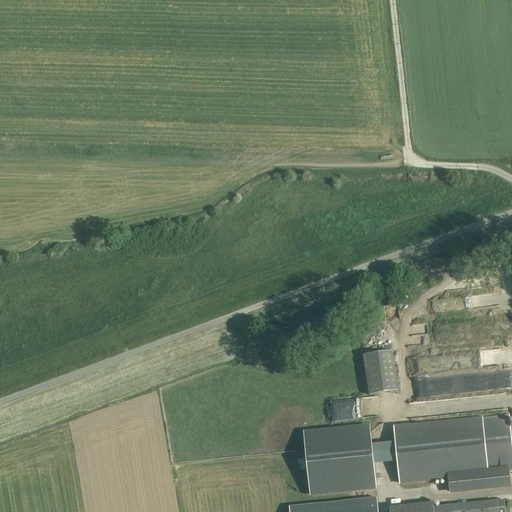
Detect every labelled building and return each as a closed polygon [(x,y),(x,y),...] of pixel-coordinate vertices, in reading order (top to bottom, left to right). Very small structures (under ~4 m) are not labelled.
[(435,341),(448,341),(448,327),(435,326),(435,341)] [(398,391),(393,351),(364,355),(369,395),(398,391)] [(344,418),(343,400),(330,401),(331,419),(344,418)] [(511,442),(509,417),(499,418),(394,429),(395,442),(397,462),(399,481),(449,476),(451,495),(511,488),(509,470),(511,469),(511,442)] [(370,426),(304,432),(310,496),(377,489),(374,464),(372,444),(370,426)] [(397,462),(395,442),(372,444),(374,464),(397,462)] [(377,511),(376,498),(291,508),(291,511),(377,511)] [(498,511),(497,501),(488,502),(434,508),(433,503),(390,508),(390,511),(498,511)]
